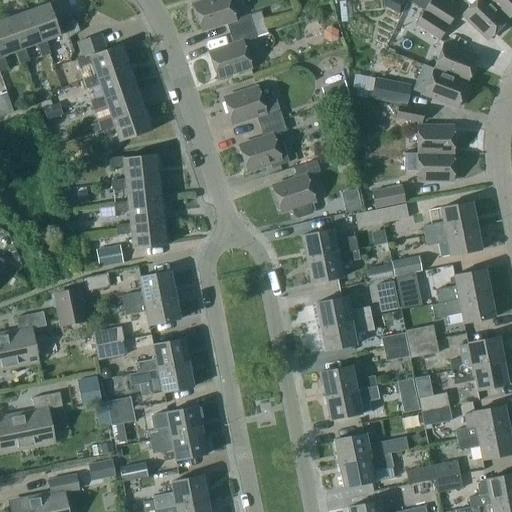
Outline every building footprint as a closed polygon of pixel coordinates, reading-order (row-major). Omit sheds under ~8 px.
[(227,23),(230,33),(253,26),(250,15),(236,19),(229,0),(207,0),(194,4),(202,31),(227,23)] [(403,0),(385,0),(386,9),(390,9),(400,15),(407,2),(403,0)] [(433,0),(432,0),(425,13),(449,27),(457,13),(433,0)] [(488,40),(507,21),(485,0),(477,0),(462,16),(488,40)] [(511,0),(485,0),(507,21),(511,15),(511,0)] [(50,4),(28,12),(39,43),(37,44),(41,57),(50,54),(46,40),(61,35),(50,4)] [(261,11),(250,15),(253,26),(264,22),(261,11)] [(37,44),(39,43),(28,12),(6,19),(17,51),(16,52),(20,65),(29,61),(25,48),(37,44)] [(425,13),(417,27),(441,41),(449,27),(425,13)] [(67,38),(78,31),(74,18),(62,23),(67,38)] [(0,21),(0,71),(8,69),(4,55),(15,51),(16,52),(17,51),(6,19),(0,21)] [(264,22),(253,26),(257,37),(268,34),(264,22)] [(253,26),(230,33),(234,45),(209,53),(218,80),(252,69),(243,42),(257,37),(253,26)] [(92,63),(96,76),(97,78),(129,67),(121,45),(106,50),(101,35),(78,42),(83,56),(76,58),(79,67),(92,63)] [(445,44),(435,70),(468,83),(478,57),(445,44)] [(411,91),(424,96),(457,109),(468,83),(435,70),(421,65),(411,91)] [(103,96),(104,98),(135,88),(129,67),(97,78),(96,76),(83,80),(86,89),(99,85),(103,96)] [(370,98),(406,105),(410,85),(374,78),(370,98)] [(320,88),(326,103),(349,95),(343,80),(320,88)] [(106,106),(110,118),(111,120),(143,110),(135,88),(104,98),(103,96),(90,100),(94,111),(106,106)] [(256,116),(260,127),(283,119),(275,94),(261,98),(258,88),(224,98),(232,124),(256,116)] [(47,120),(61,115),(57,104),(43,108),(47,120)] [(396,118),(421,123),(423,110),(398,105),(396,118)] [(143,110),(111,120),(110,118),(97,123),(100,132),(114,128),(118,142),(150,132),(143,110)] [(279,134),(286,132),(283,119),(260,127),(263,137),(239,145),(248,172),(270,165),(271,168),(288,163),(279,134)] [(417,126),(417,154),(452,154),(453,127),(417,126)] [(334,150),(336,134),(324,132),(321,148),(334,150)] [(403,153),(403,172),(417,172),(417,181),(452,181),(452,154),(417,154),(403,153)] [(124,168),(125,180),(125,182),(158,179),(155,156),(123,159),(123,157),(108,159),(109,169),(124,168)] [(282,212),(291,210),(293,216),(297,218),(312,214),(314,208),(313,202),(314,202),(306,176),(321,171),(317,159),(293,167),(296,178),(273,186),(282,212)] [(126,190),(127,202),(128,204),(160,201),(158,179),(125,182),(125,180),(111,182),(112,191),(126,190)] [(403,202),(401,188),(400,185),(371,190),(374,208),(403,202)] [(130,224),(130,226),(162,223),(160,201),(128,204),(127,202),(113,204),(114,214),(129,212),(130,224)] [(422,226),(423,235),(474,226),(469,202),(440,208),(442,222),(422,226)] [(405,204),(380,209),(383,222),(407,218),(405,204)] [(383,222),(380,209),(355,214),(357,227),(383,222)] [(130,226),(130,224),(115,226),(116,236),(131,234),(132,249),(165,246),(162,223),(130,226)] [(474,226),(423,235),(426,247),(446,243),(449,256),(479,250),(474,226)] [(331,229),(300,236),(304,259),(357,249),(354,236),(333,241),(331,229)] [(96,250),(97,265),(122,263),(121,247),(96,250)] [(357,249),(304,259),(309,285),(341,278),(338,263),(359,259),(357,249)] [(390,264),(393,277),(419,272),(416,258),(390,264)] [(366,269),(368,282),(393,277),(390,264),(366,269)] [(437,302),(488,293),(483,270),(452,276),(454,286),(435,290),(437,302)] [(121,296),(123,306),(173,296),(168,272),(138,278),(141,292),(121,296)] [(413,274),(395,278),(402,309),(419,306),(413,274)] [(82,280),(85,293),(109,288),(107,275),(82,280)] [(86,321),(80,287),(51,292),(58,326),(86,321)] [(462,324),(492,318),(488,293),(437,302),(431,304),(434,319),(460,314),(462,324)] [(173,296),(123,306),(125,316),(145,312),(147,326),(178,320),(173,296)] [(313,303),(318,327),(370,316),(368,306),(348,310),(345,297),(313,303)] [(397,302),(381,305),(383,313),(398,310),(397,302)] [(43,313),(15,318),(18,331),(0,334),(0,368),(37,362),(30,329),(45,326),(43,313)] [(318,327),(323,352),(354,346),(352,335),(373,331),(370,316),(318,327)] [(404,331),(407,344),(433,339),(431,326),(404,331)] [(93,334),(95,347),(122,341),(119,329),(93,334)] [(380,338),(382,349),(404,344),(402,333),(380,338)] [(451,370),(501,360),(497,337),(456,345),(459,358),(449,360),(451,370)] [(134,363),(136,374),(186,363),(181,339),(151,345),(154,359),(134,363)] [(409,357),(436,352),(433,339),(407,344),(409,357)] [(122,341),(95,347),(98,361),(125,356),(122,341)] [(406,355),(404,344),(382,349),(384,360),(406,355)] [(506,385),(501,360),(451,370),(454,384),(474,381),(476,391),(506,385)] [(161,392),(161,393),(191,387),(186,363),(136,374),(138,383),(147,382),(149,392),(152,394),(161,392)] [(319,373),(324,396),(375,385),(373,376),(354,380),(351,366),(319,373)] [(95,376),(78,379),(83,405),(100,401),(95,376)] [(399,394),(414,391),(412,378),(396,381),(399,394)] [(375,385),(324,396),(329,420),(360,414),(358,403),(372,401),(371,396),(377,395),(375,385)] [(35,412),(0,418),(0,452),(48,443),(42,410),(48,409),(62,406),(59,393),(32,398),(35,412)] [(418,399),(420,411),(448,406),(445,394),(418,399)] [(107,404),(109,415),(133,410),(131,399),(107,404)] [(448,406),(420,411),(423,426),(451,421),(448,406)] [(503,406),(463,413),(466,427),(454,430),(456,439),(507,429),(503,406)] [(154,429),(148,430),(150,441),(200,431),(195,407),(165,413),(151,416),(154,429)] [(133,410),(109,415),(111,426),(135,422),(133,410)] [(511,454),(507,429),(456,439),(458,450),(478,447),(481,460),(511,454)] [(200,431),(150,441),(152,451),(172,447),(174,461),(205,455),(200,431)] [(333,440),(338,463),(389,453),(387,444),(367,448),(364,434),(333,440)] [(389,453),(338,463),(342,488),(374,482),(372,471),(392,468),(389,453)] [(87,464),(91,481),(115,476),(111,458),(87,464)] [(455,462),(431,467),(434,479),(458,474),(455,462)] [(121,482),(141,479),(146,478),(146,477),(144,467),(120,471),(121,482)] [(408,485),(432,481),(434,479),(431,467),(406,471),(408,485)] [(434,479),(432,481),(435,494),(460,489),(458,474),(434,479)] [(467,498),(469,507),(511,498),(511,474),(479,481),(477,484),(479,495),(467,498)] [(50,494),(8,502),(10,511),(61,511),(58,493),(63,492),(78,489),(75,475),(48,480),(50,494)] [(174,496),(152,500),(154,510),(206,500),(201,476),(171,482),(174,496)] [(511,511),(511,498),(469,507),(470,511),(511,511)] [(152,500),(142,502),(143,511),(144,511),(154,510),(152,500)] [(208,511),(206,500),(154,510),(154,511),(208,511)] [(424,511),(423,507),(396,511),(379,511),(378,501),(347,508),(347,511),(424,511)]
